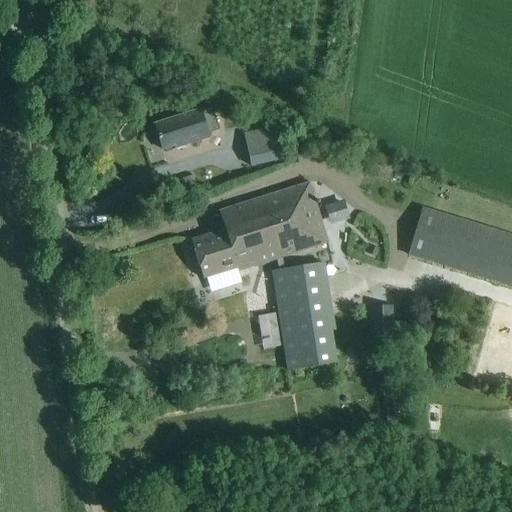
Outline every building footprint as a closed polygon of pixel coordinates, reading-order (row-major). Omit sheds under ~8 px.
[(152,125),(161,152),(174,148),(175,150),(210,139),(200,109),(152,125)] [(280,129),(244,137),(250,170),(286,162),(280,129)] [(370,175),(389,181),(394,166),(375,159),(370,175)] [(216,217),(221,235),(223,240),(269,226),(280,263),(328,249),(309,188),(216,217)] [(411,262),(511,293),(511,241),(426,214),(411,262)] [(223,240),(221,235),(191,244),(202,280),(231,271),(233,278),(280,263),(269,226),(223,240)] [(376,258),(379,250),(370,247),(368,255),(376,258)] [(336,371),(320,269),(271,277),(287,379),(336,371)] [(393,337),(393,307),(369,307),(369,337),(393,337)]
